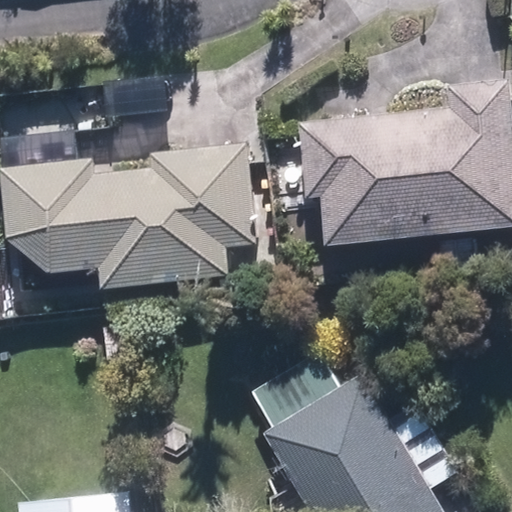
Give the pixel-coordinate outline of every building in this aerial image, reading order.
[(339,246),(511,228),(511,80),(457,87),(459,109),(309,124),(316,198),(334,197),(339,246)] [(254,142),(156,152),(158,167),(100,174),(98,159),(9,169),(17,242),(58,274),(109,267),(112,291),(239,277),(236,247),(265,245),(254,142)] [(480,267),(477,236),(442,240),(446,271),(480,267)] [(277,268),(247,272),(249,292),(279,288),(277,268)] [(137,327),(108,329),(111,360),(140,358),(137,327)] [(274,433),(324,511),(457,511),(435,477),(447,468),(421,429),(411,436),(370,372),(348,385),(328,354),(263,394),(284,427),(274,433)] [(31,511),(139,511),(137,495),(31,507),(31,511)]
